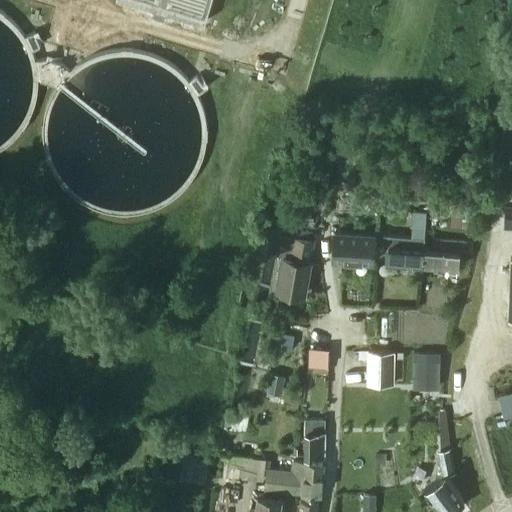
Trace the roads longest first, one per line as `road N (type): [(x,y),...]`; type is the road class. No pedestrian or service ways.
road 1 (residential): [(325,511),(341,336),(322,234)]
road 2 (unknown): [(292,0),(277,44),(253,65),(77,15)]
